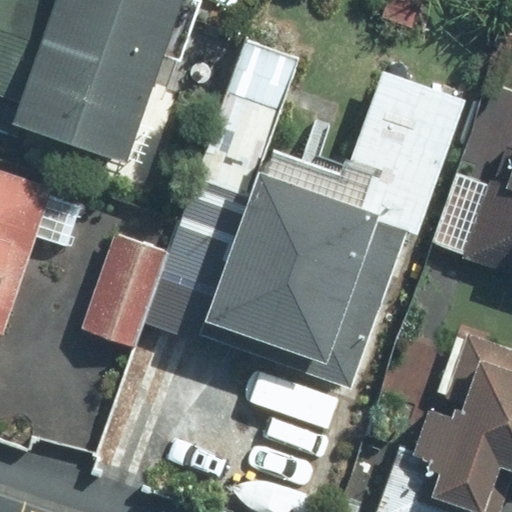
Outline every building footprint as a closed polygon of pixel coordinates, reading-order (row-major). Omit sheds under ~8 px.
[(0,0),(0,94),(19,101),(53,0),(0,0)] [(53,0),(19,101),(12,122),(121,159),(159,50),(178,57),(196,0),(53,0)] [(511,138),(502,136),(460,259),(511,277),(511,138)] [(0,334),(3,336),(52,185),(0,168),(0,334)] [(251,176),(195,334),(349,389),(406,231),(251,176)] [(131,347),(165,251),(111,232),(77,328),(131,347)] [(511,348),(466,332),(464,339),(442,331),(421,390),(442,397),(438,410),(425,406),(411,447),(397,442),(371,511),(481,511),(497,466),(511,471),(511,348)]
